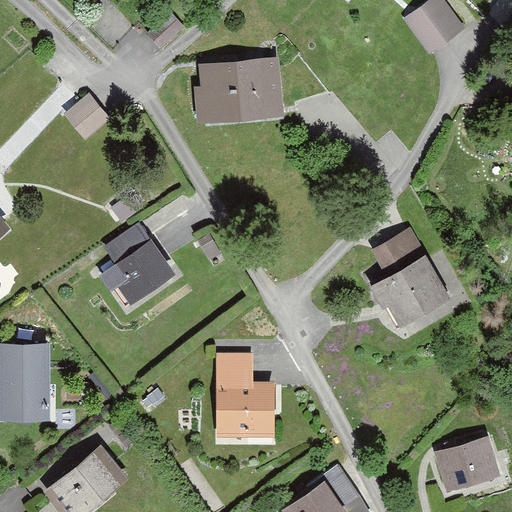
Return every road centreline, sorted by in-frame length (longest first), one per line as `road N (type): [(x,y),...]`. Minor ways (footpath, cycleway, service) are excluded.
road 1 (residential): [(490,29),(405,175),(280,316)]
road 2 (residential): [(280,316),(139,82)]
road 3 (residential): [(387,511),(280,316)]
road 4 (residential): [(230,0),(139,82)]
road 5 (residential): [(139,82),(50,0)]
